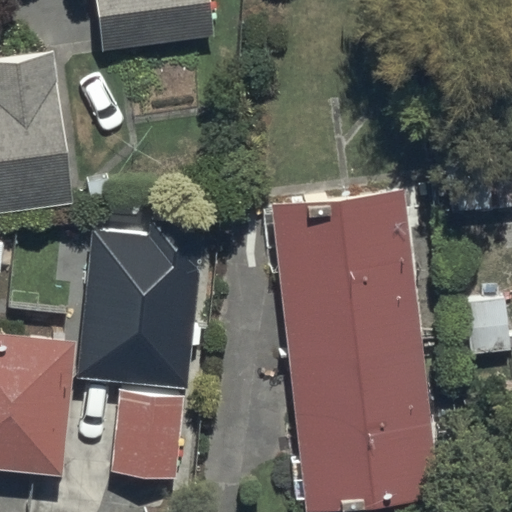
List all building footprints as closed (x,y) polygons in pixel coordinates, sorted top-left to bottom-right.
[(204,0),(95,0),(100,36),(207,22),(204,0)] [(0,198),(70,190),(49,31),(0,37),(0,198)] [(511,131),(456,134),(459,200),(511,198),(511,131)] [(395,170),(263,186),(299,494),(430,479),(395,170)] [(503,284),(461,287),(465,346),(507,343),(503,284)] [(0,451),(61,457),(75,321),(0,313),(0,451)] [(186,346),(88,336),(80,419),(112,422),(108,460),(174,466),(186,346)]
